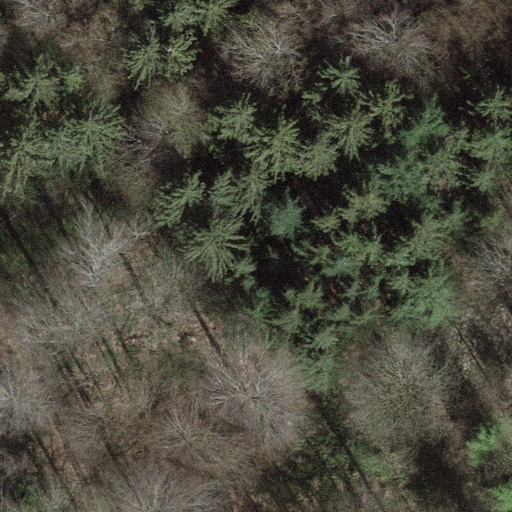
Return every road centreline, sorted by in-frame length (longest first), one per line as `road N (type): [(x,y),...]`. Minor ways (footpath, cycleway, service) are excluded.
road 1 (track): [(0,143),(159,92),(303,0)]
road 2 (track): [(0,269),(104,511)]
